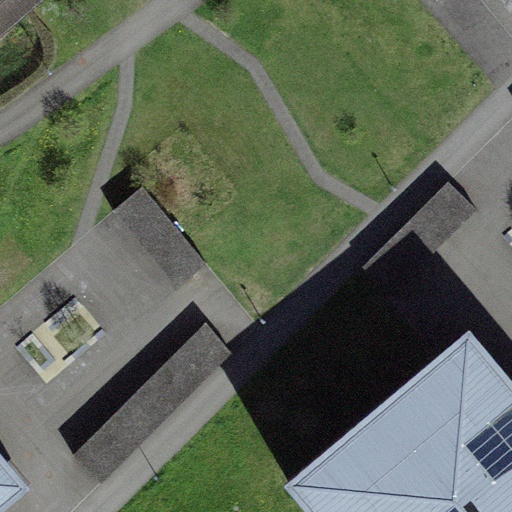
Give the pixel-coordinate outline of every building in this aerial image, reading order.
[(0,0),(0,44),(52,0),(0,0)] [(476,214),(448,185),(360,268),(388,297),(476,214)] [(208,265),(143,189),(112,215),(177,291),(208,265)] [(427,331),(478,282),(447,251),(396,299),(427,331)] [(233,354),(204,325),(71,457),(100,486),(233,354)] [(511,511),(511,382),(470,333),(286,487),(306,511),(511,511)] [(0,453),(0,511),(6,511),(31,491),(0,453)]
